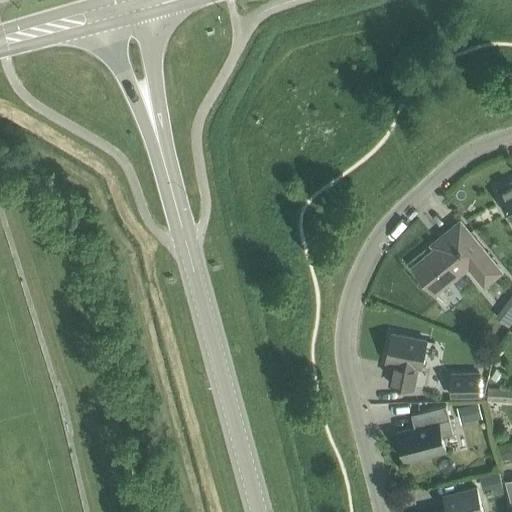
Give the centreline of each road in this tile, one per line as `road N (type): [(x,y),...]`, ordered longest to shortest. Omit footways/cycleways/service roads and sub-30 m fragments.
road 1 (tertiary): [(255,511),(120,12)]
road 2 (residential): [(384,511),(348,373),(346,314),(365,251),(469,155),(511,143)]
road 3 (secondary): [(0,44),(120,12)]
